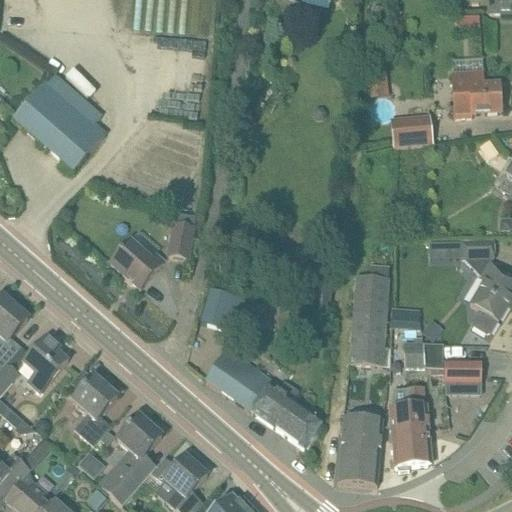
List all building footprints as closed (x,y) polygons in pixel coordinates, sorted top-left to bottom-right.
[(511,0),(488,0),(489,17),(503,16),(511,16),(511,0)] [(477,28),(477,18),(455,19),(455,29),(477,28)] [(448,63),(448,73),(479,73),(479,64),(448,63)] [(367,102),(389,99),(385,67),(363,70),(367,102)] [(499,87),(485,88),(484,74),(454,76),(455,94),(457,119),(471,119),(471,117),(501,115),(499,87)] [(74,175),(105,139),(107,136),(96,126),(102,118),(55,77),(47,87),(45,86),(13,122),(74,175)] [(430,119),(389,122),(390,137),(392,137),(393,153),(432,149),(430,119)] [(160,139),(149,130),(135,145),(145,155),(160,139)] [(498,157),(489,145),(480,151),(489,164),(498,157)] [(433,170),(402,168),(399,224),(430,225),(433,170)] [(174,228),(168,259),(188,263),(194,231),(196,219),(176,216),(174,228)] [(493,244),(460,245),(460,257),(460,262),(462,262),(464,262),(494,261),(493,244)] [(110,267),(140,293),(165,266),(156,258),(151,264),(129,245),(110,267)] [(427,246),(427,264),(457,263),(456,245),(427,246)] [(494,261),(464,262),(482,281),(485,283),(471,308),(480,313),(473,324),(474,328),(487,336),(490,335),(497,324),(498,324),(511,301),(511,278),(508,276),(491,266),(494,261)] [(356,279),(350,367),(382,370),(389,282),(369,280),(356,279)] [(316,288),(313,314),(329,316),(331,289),(316,288)] [(210,292),(200,326),(224,333),(234,299),(210,292)] [(5,349),(15,338),(28,323),(3,300),(0,303),(0,376),(7,368),(15,359),(5,349)] [(261,306),(255,328),(283,336),(290,313),(261,306)] [(392,312),(392,329),(406,329),(406,324),(420,325),(419,313),(407,312),(392,312)] [(432,325),(423,336),(433,345),(442,333),(432,325)] [(40,397),(55,379),(68,364),(57,354),(60,351),(47,340),(24,367),(36,378),(29,387),(40,397)] [(404,346),(405,372),(425,372),(425,346),(422,346),(422,340),(407,340),(407,346),(404,346)] [(267,391),(237,371),(221,359),(205,382),(304,452),(322,426),(292,404),(298,395),(284,385),(278,394),(269,388),(267,391)] [(444,372),(444,386),(481,386),(481,364),(444,364),(444,365),(444,372)] [(0,400),(20,379),(7,368),(0,376),(0,400)] [(87,417),(74,433),(93,451),(111,430),(100,421),(118,401),(106,391),(110,388),(99,378),(96,382),(94,380),(73,404),(87,417)] [(428,408),(426,408),(425,391),(398,392),(393,400),(391,409),(389,409),(392,433),(429,431),(428,408)] [(0,402),(0,417),(16,432),(23,424),(0,402)] [(157,470),(145,460),(162,440),(138,419),(117,443),(128,454),(98,488),(121,510),(139,491),(150,478),(157,470)] [(382,424),(364,423),(345,421),(339,486),(377,490),(379,470),(382,424)] [(23,424),(16,432),(27,442),(34,434),(23,424)] [(408,474),(409,471),(428,469),(431,465),(429,431),(392,433),(395,472),(398,472),(399,476),(408,474)] [(23,461),(19,465),(29,474),(52,450),(43,442),(25,462),(23,461)] [(74,470),(90,482),(101,469),(85,457),(74,470)] [(0,468),(0,499),(4,503),(29,474),(19,465),(12,459),(2,470),(0,468)] [(192,497),(194,495),(207,480),(184,460),(175,470),(165,461),(157,470),(150,478),(162,488),(165,484),(176,494),(167,505),(173,511),(197,511),(203,506),(192,497)] [(29,474),(4,503),(4,504),(5,502),(15,511),(13,511),(46,511),(51,508),(43,501),(46,497),(35,487),(29,474)] [(239,505),(232,497),(216,511),(253,511),(243,501),(239,505)]
